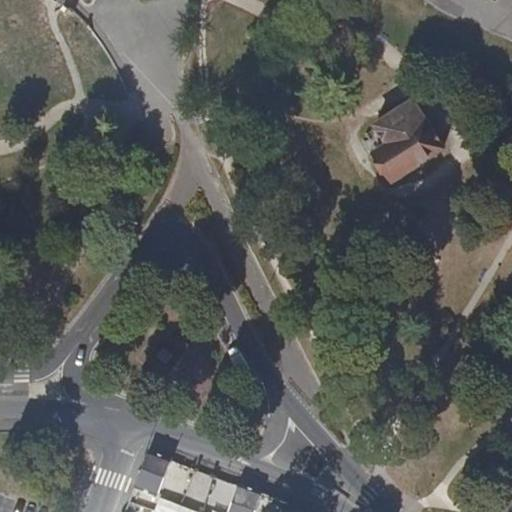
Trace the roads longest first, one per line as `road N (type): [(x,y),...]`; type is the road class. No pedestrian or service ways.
road 1 (residential): [(377,511),(300,421),(203,260),(161,251),(92,328)]
road 2 (residential): [(131,426),(279,473),(354,511)]
road 3 (residential): [(0,412),(131,426)]
road 4 (residential): [(92,328),(76,380),(91,402),(131,426)]
